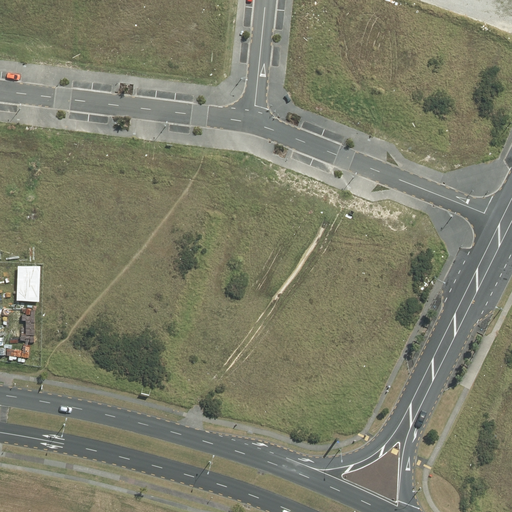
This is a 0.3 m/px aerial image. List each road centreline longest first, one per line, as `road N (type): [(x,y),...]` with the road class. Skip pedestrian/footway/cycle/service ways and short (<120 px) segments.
road 1 (secondary): [(294,511),(155,465),(0,431)]
road 2 (unclassified): [(252,123),(507,221)]
road 3 (secondary): [(0,394),(256,456)]
road 4 (unclassified): [(0,91),(252,123)]
road 5 (unclassified): [(411,414),(507,221)]
road 6 (unclassified): [(256,456),(319,469),(358,462),(411,414)]
road 7 (secondary): [(256,456),(390,511)]
road 8 (unclassified): [(252,123),(265,0)]
